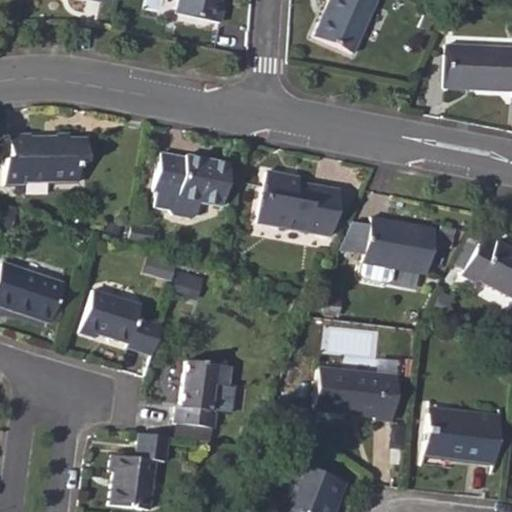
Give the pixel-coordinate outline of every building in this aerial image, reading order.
[(174,0),(172,14),(216,23),(220,5),(216,3),(216,0),(174,0)] [(326,0),(310,37),(349,54),(373,0),(326,0)] [(509,98),(511,97),(511,48),(443,44),(442,90),(509,93),(509,98)] [(66,132),(51,133),(51,139),(28,140),(28,134),(7,135),(7,158),(1,159),(1,185),(24,185),(24,180),(48,179),(48,183),(77,181),(76,163),(83,163),(82,138),(66,139),(66,132)] [(156,152),(148,191),(152,191),(149,207),(166,210),(168,214),(187,217),(192,215),(195,202),(217,206),(226,163),(180,155),(180,156),(156,152)] [(253,222),(327,236),(336,189),(295,181),(296,176),(262,170),(253,222)] [(391,269),(423,274),(430,228),(366,218),(364,229),(360,255),(359,265),(361,265),(359,276),(362,280),(385,285),(390,281),(391,269)] [(125,243),(150,247),(153,229),(129,224),(125,243)] [(335,252),(360,255),(364,229),(347,227),(335,252)] [(474,281),(511,299),(511,251),(493,241),(491,244),(477,236),(456,274),(473,282),(474,281)] [(0,308),(47,324),(61,282),(0,261),(0,308)] [(202,282),(180,275),(175,294),(196,301),(202,282)] [(94,335),(125,345),(123,350),(145,357),(155,325),(133,318),(138,305),(88,289),(74,333),(93,339),(94,335)] [(438,294),(430,311),(443,319),(452,302),(438,294)] [(173,423),(208,427),(210,411),(205,411),(207,386),(223,387),(225,367),(180,362),(175,407),(172,407),(170,423),(173,423)] [(311,413),(346,416),(347,409),(370,411),(370,418),(369,420),(387,422),(392,376),(314,369),(311,413)] [(425,407),(424,414),(450,416),(451,410),(425,407)] [(346,416),(370,418),(370,411),(347,409),(346,416)] [(496,414),(451,410),(450,416),(424,414),(420,454),(491,460),(496,414)] [(208,427),(173,423),(172,438),(207,443),(208,427)] [(145,508),(150,462),(164,462),(167,438),(136,433),(133,457),(106,454),(104,470),(108,470),(104,504),(145,508)] [(284,488),(276,506),(272,504),(269,511),(330,511),(332,507),(328,505),(337,483),(288,465),(274,459),(266,481),(280,486),(284,488)] [(341,485),(337,483),(328,505),(332,507),(341,485)] [(280,486),(272,504),(276,506),(284,488),(280,486)]
